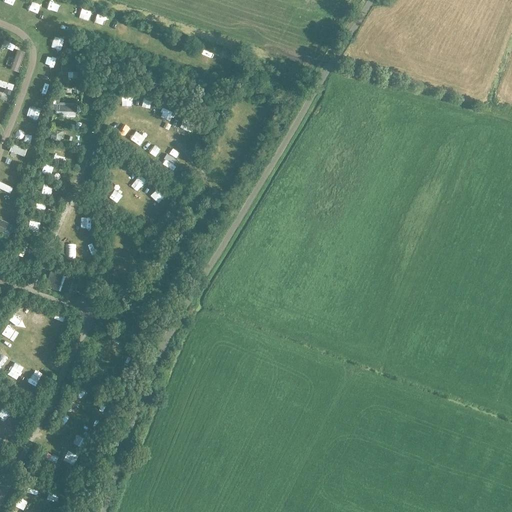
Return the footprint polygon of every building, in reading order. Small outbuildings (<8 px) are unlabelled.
[(49,1),(47,9),(56,11),(58,3),(49,1)] [(83,8),(80,17),(90,20),(93,11),(83,8)] [(95,15),(92,24),(99,26),(102,18),(95,15)] [(122,25),(120,35),(130,37),(133,28),(122,25)] [(141,32),(138,40),(148,43),(150,35),(141,32)] [(13,50),(15,44),(4,39),(2,46),(13,50)] [(17,48),(10,68),(18,71),(25,51),(17,48)] [(200,60),(209,63),(212,56),(203,53),(200,60)] [(77,78),(78,63),(61,63),(60,77),(77,78)] [(0,85),(13,89),(14,83),(0,79),(0,85)] [(146,97),(144,106),(153,108),(155,99),(146,97)] [(126,102),(121,100),(118,108),(131,112),(134,102),(127,100),(126,102)] [(60,115),(76,116),(77,102),(60,101),(60,115)] [(21,125),(34,130),(38,119),(24,115),(21,125)] [(131,137),(141,143),(146,135),(137,129),(131,137)] [(12,142),(9,150),(24,156),(27,148),(12,142)] [(54,158),(65,158),(65,149),(55,148),(54,158)] [(170,153),(177,157),(180,152),(173,148),(170,153)] [(173,169),(178,159),(167,153),(162,163),(173,169)] [(42,163),(39,171),(48,173),(50,166),(42,163)] [(0,180),(0,187),(10,192),(13,186),(0,180)] [(44,182),(41,189),(50,192),(53,185),(44,182)] [(166,206),(171,200),(159,191),(155,197),(166,206)] [(45,209),(48,201),(39,198),(36,205),(45,209)] [(79,225),(91,225),(91,217),(79,216),(79,225)] [(0,228),(4,230),(9,222),(0,217),(0,228)] [(68,246),(64,256),(73,260),(78,250),(68,246)] [(45,286),(67,294),(72,279),(50,271),(45,286)]
